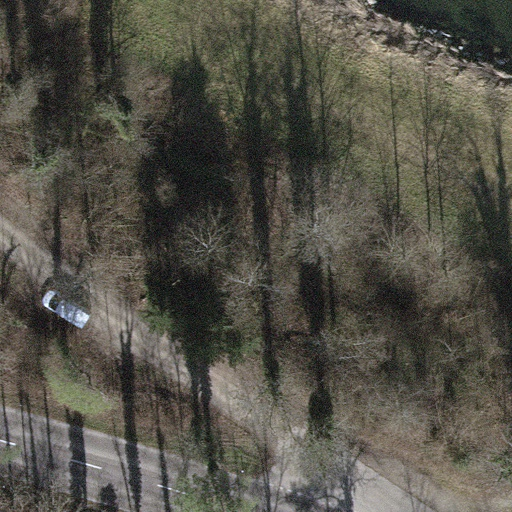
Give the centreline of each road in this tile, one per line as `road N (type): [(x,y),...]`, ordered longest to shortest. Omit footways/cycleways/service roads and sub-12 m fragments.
road 1 (track): [(0,232),(79,293),(379,487)]
road 2 (tertiary): [(235,511),(0,445)]
